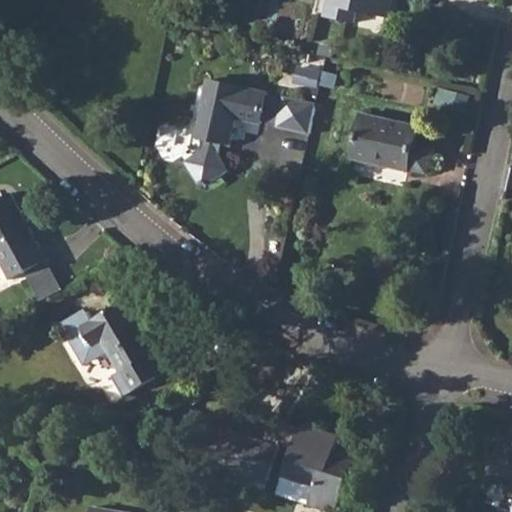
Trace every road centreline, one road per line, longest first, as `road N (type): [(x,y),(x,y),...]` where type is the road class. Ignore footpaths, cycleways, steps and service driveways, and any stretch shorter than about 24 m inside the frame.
road 1 (residential): [(0,101),(172,255),(331,340),(443,374)]
road 2 (residential): [(443,374),(511,72)]
road 3 (residential): [(396,511),(443,374)]
